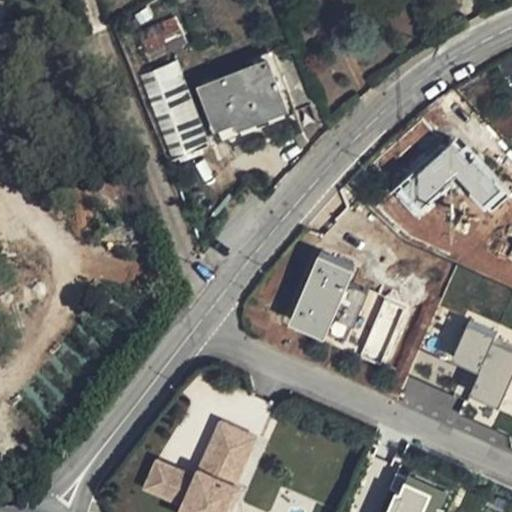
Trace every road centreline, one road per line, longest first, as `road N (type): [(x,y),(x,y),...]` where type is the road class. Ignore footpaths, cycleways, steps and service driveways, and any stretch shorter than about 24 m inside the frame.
road 1 (residential): [(204,313),(385,104),(475,38),(511,21)]
road 2 (residential): [(204,313),(233,345),(511,469)]
road 3 (residential): [(54,507),(204,313)]
